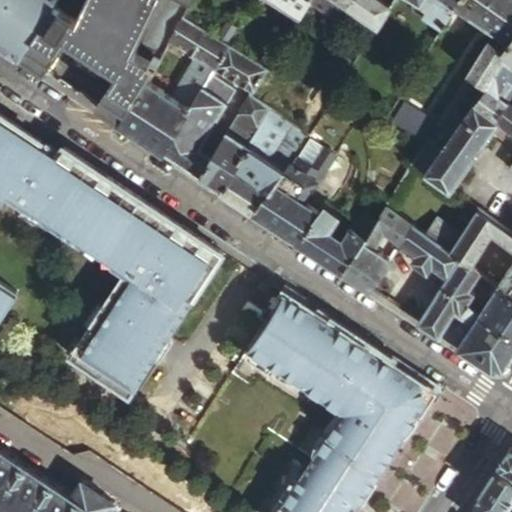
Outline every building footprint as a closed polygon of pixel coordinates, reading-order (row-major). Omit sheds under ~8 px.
[(0,0),(0,42),(20,56),(50,11),(57,0),(0,0)] [(57,0),(50,11),(20,56),(44,72),(66,39),(117,72),(95,106),(119,122),(149,76),(171,37),(184,14),(191,0),(57,0)] [(280,0),(301,14),(309,0),(280,0)] [(352,0),(309,0),(338,20),(349,6),(350,4),(352,0)] [(352,0),(350,4),(379,25),(380,23),(389,6),(380,0),(352,0)] [(406,0),(412,4),(411,6),(413,14),(439,33),(456,6),(460,0),(406,0)] [(511,38),(511,0),(460,0),(456,6),(461,9),(457,14),(484,33),(488,29),(497,36),(507,44),(511,38)] [(164,151),(210,73),(229,43),(184,14),(171,37),(200,56),(177,94),(149,76),(119,122),(142,137),(164,151)] [(234,35),(229,43),(243,52),(247,44),(234,35)] [(501,53),(507,44),(497,36),(490,46),(501,53)] [(511,38),(507,44),(501,53),(490,46),(485,43),(464,77),(484,89),(476,102),(494,116),(507,100),(511,93),(511,38)] [(243,52),(229,43),(210,73),(233,88),(237,81),(251,89),(253,90),(267,68),(243,52)] [(197,147),(233,88),(210,73),(164,151),(221,189),(252,139),(249,137),(256,127),(235,115),(210,156),(197,147)] [(484,89),(464,77),(429,132),(424,141),(412,160),(448,187),(500,121),(494,116),(476,102),(484,89)] [(248,94),(251,89),(237,81),(233,88),(197,147),(210,156),(235,115),(248,94)] [(269,108),(250,95),(248,94),(235,115),(256,127),(269,108)] [(511,103),(507,100),(494,116),(500,121),(511,129),(511,103)] [(389,110),(385,116),(424,141),(429,132),(400,114),(395,114),(389,110)] [(175,219),(62,144),(55,153),(45,147),(36,141),(38,138),(0,113),(0,194),(7,199),(11,194),(122,268),(67,352),(128,392),(158,347),(221,250),(175,219)] [(309,135),(296,126),(288,138),(301,146),(308,136),(309,135)] [(255,212),(298,241),(318,210),(304,201),(334,154),(308,136),(301,146),(288,164),(255,212)] [(255,212),(288,164),(252,139),(221,189),(255,212)] [(298,241),(342,270),(369,233),(357,225),(352,221),(342,238),(328,230),(339,211),(324,201),(323,200),(318,210),(298,241)] [(511,294),(511,231),(468,200),(464,207),(474,214),(461,234),(437,216),(426,232),(461,258),(469,263),(490,233),(511,249),(511,263),(498,284),(511,294)] [(414,223),(387,204),(375,223),(385,230),(401,241),(414,223)] [(369,233),(375,223),(366,215),(357,225),(369,233)] [(342,270),(370,288),(390,258),(378,249),(379,247),(384,240),(381,238),(385,230),(375,223),(369,233),(342,270)] [(461,258),(426,232),(414,223),(401,241),(418,254),(412,262),(427,273),(433,265),(449,276),(461,258)] [(469,263),(461,258),(449,276),(443,284),(480,312),(486,303),(474,294),(475,292),(468,286),(479,271),(469,263)] [(0,321),(19,292),(0,278),(0,321)] [(511,334),(480,312),(443,284),(417,320),(493,370),(502,368),(511,353),(511,334)] [(511,294),(498,284),(486,303),(480,312),(511,334),(511,294)] [(249,346),(341,408),(272,511),(351,511),(365,491),(371,481),(425,399),(422,382),(394,364),(284,291),(249,346)] [(107,511),(114,502),(82,481),(72,496),(0,447),(0,511),(107,511)] [(511,448),(508,449),(480,492),(507,509),(511,500),(511,448)] [(510,511),(507,509),(480,492),(466,511),(510,511)]
